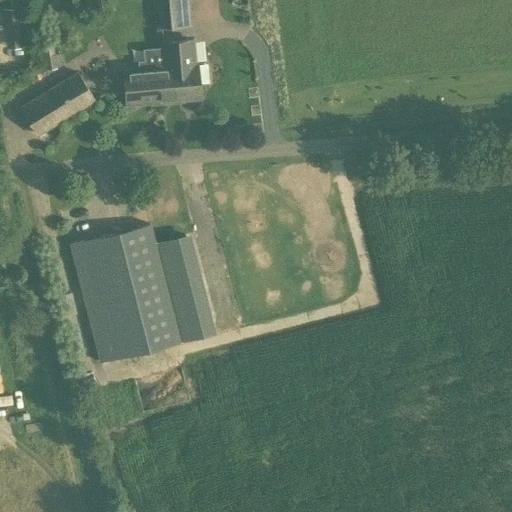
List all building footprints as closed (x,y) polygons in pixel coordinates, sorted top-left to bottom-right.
[(8,28),(28,26),(26,6),(6,8),(8,28)] [(164,36),(196,35),(195,24),(163,26),(164,36)] [(159,82),(161,101),(199,98),(193,37),(164,40),(166,67),(167,81),(159,82)] [(65,52),(46,55),(48,66),(66,63),(65,52)] [(167,81),(166,67),(124,70),(127,104),(161,101),(159,82),(167,81)] [(37,137),(95,101),(77,71),(19,107),(37,137)] [(185,232),(154,240),(150,223),(68,243),(99,363),(211,334),(185,232)] [(176,456),(177,450),(177,444),(175,438),(172,433),(169,428),(165,425),(159,421),(153,419),(148,418),(143,419),(136,420),(131,422),(125,426),(121,431),(118,436),(116,442),(115,448),(115,453),(116,459),(119,465),(123,471),(128,475),(133,478),(137,480),(144,481),(150,481),(156,479),(162,476),(167,473),(172,468),(174,462),(176,456)]
